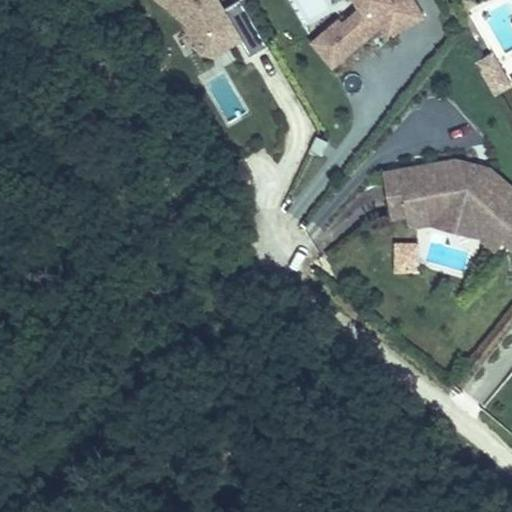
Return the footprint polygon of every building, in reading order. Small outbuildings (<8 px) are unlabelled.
[(160,0),(202,69),(245,43),(252,55),(267,46),(241,3),(220,15),(210,0),(160,0)] [(344,0),(353,15),(307,39),(324,69),(382,39),(384,42),(424,21),(412,0),(344,0)] [(267,51),(253,59),(269,88),(284,81),(267,51)] [(491,98),(511,88),(493,52),(474,62),(491,98)] [(224,69),(203,79),(223,120),(243,111),(224,69)] [(447,154),(391,163),(392,164),(396,190),(380,193),(383,210),(399,207),(401,215),(407,219),(419,216),(423,211),(422,204),(436,201),(464,209),(492,234),(501,224),(510,232),(511,230),(511,190),(480,163),(475,169),(448,162),(447,154)] [(475,169),(480,163),(447,154),(448,162),(475,169)] [(396,190),(392,164),(391,163),(376,165),(380,193),(396,190)] [(423,211),(419,216),(470,231),(484,243),(492,234),(464,209),(436,201),(422,204),(423,211)] [(510,232),(501,224),(492,234),(502,242),(510,232)] [(417,275),(419,244),(393,243),(392,273),(417,275)]
